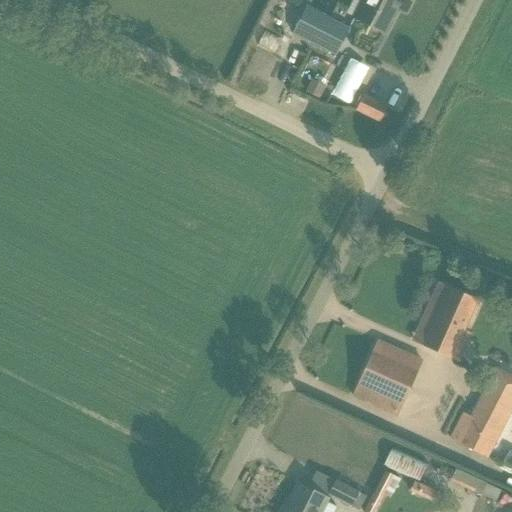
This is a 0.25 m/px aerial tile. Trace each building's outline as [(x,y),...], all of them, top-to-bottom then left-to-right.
[(292,0),(288,0),(276,25),(334,56),(348,31),(292,0)] [(400,1),(409,5),(411,0),(361,0),(352,17),(385,34),(398,9),(396,8),(400,1)] [(312,80),(306,93),(319,99),(325,87),(312,80)] [(380,122),(386,108),(362,96),(356,110),(380,122)] [(413,341),(432,349),(452,357),(459,361),(471,333),(464,330),(476,301),(457,292),(438,284),(413,341)] [(352,396),(396,416),(422,361),(378,340),(352,396)] [(465,429),(458,444),(486,458),(494,443),(511,407),(511,380),(494,371),(473,412),(465,429)] [(391,448),(383,466),(420,482),(428,464),(391,448)] [(373,511),(391,476),(385,473),(382,472),(362,511),(373,511)] [(398,474),(382,511),(395,511),(409,479),(398,474)] [(360,511),(366,497),(335,481),(328,495),(360,511)] [(417,483),(414,490),(428,497),(432,489),(417,483)] [(282,507),(279,511),(333,511),(336,508),(325,502),(326,501),(327,499),(298,484),(285,508),(282,507)]
